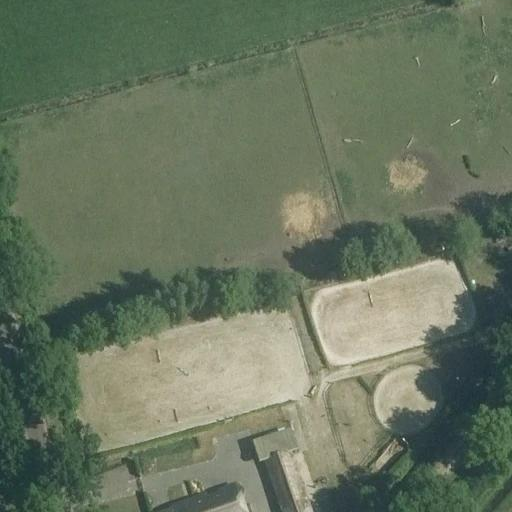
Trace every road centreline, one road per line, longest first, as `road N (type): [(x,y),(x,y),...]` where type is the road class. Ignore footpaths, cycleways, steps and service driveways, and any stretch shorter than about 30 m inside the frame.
road 1 (tertiary): [(57,511),(0,311)]
road 2 (track): [(416,511),(511,392)]
